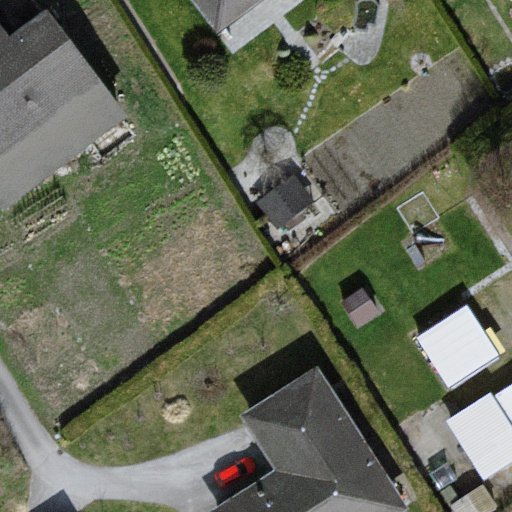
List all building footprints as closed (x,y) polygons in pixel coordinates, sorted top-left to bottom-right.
[(191,0),(222,41),(276,0),(191,0)] [(0,208),(2,211),(119,124),(39,16),(3,42),(0,38),(0,208)] [(469,293),(416,324),(447,376),(500,345),(469,293)] [(483,467),(511,449),(511,369),(447,409),(483,467)] [(215,511),(402,511),(316,373),(238,422),(272,477),(215,511)]
